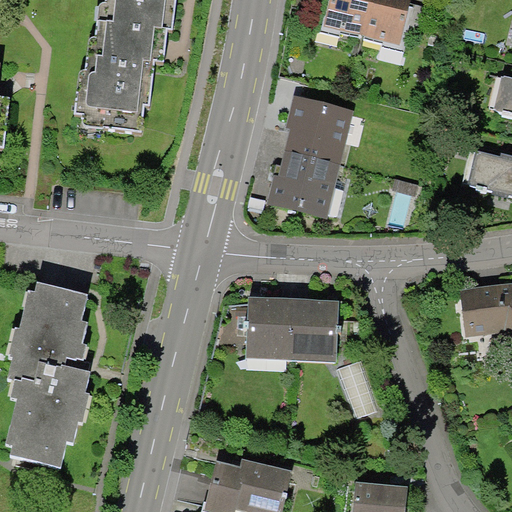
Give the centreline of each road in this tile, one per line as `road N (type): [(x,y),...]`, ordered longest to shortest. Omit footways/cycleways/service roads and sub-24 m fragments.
road 1 (tertiary): [(204,250),(137,511)]
road 2 (residential): [(463,511),(447,493),(374,260)]
road 3 (tertiary): [(253,0),(204,250)]
road 4 (residential): [(204,250),(0,220)]
road 5 (residential): [(374,260),(204,250)]
road 6 (residential): [(511,251),(374,260)]
